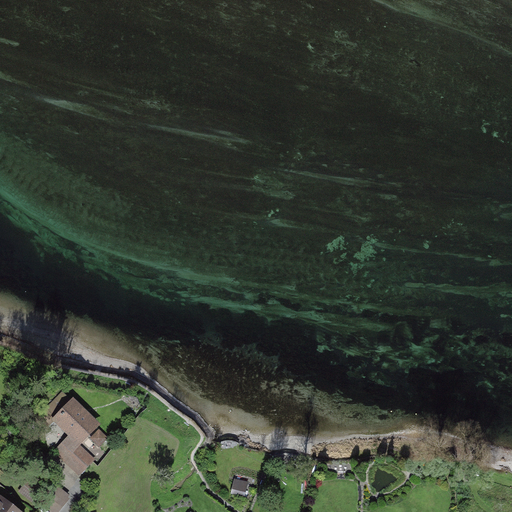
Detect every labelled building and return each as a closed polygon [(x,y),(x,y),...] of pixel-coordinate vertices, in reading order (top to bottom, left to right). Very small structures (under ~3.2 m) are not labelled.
[(65,392),(45,411),(52,419),(72,399),(65,392)] [(109,432),(77,400),(55,421),(88,453),(109,432)] [(71,439),(47,463),(71,487),(95,463),(71,439)] [(235,475),(233,493),(251,495),(253,477),(235,475)] [(46,505),(57,511),(60,511),(71,494),(58,485),(46,505)] [(0,511),(27,511),(3,493),(0,496),(0,511)]
